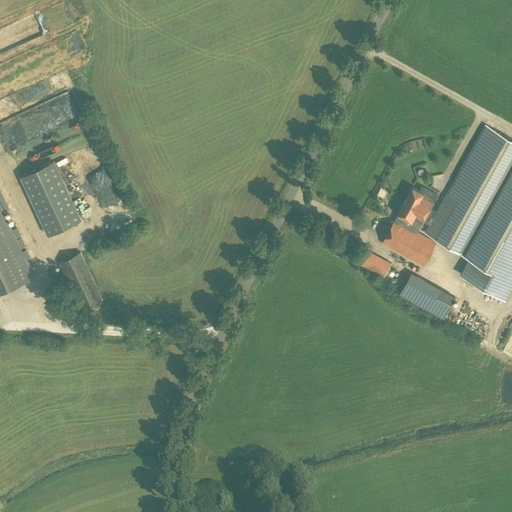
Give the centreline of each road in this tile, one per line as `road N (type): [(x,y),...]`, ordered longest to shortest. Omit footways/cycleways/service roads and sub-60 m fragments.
road 1 (unclassified): [(177,511),(190,405),(387,0)]
road 2 (track): [(29,511),(86,484),(177,475)]
